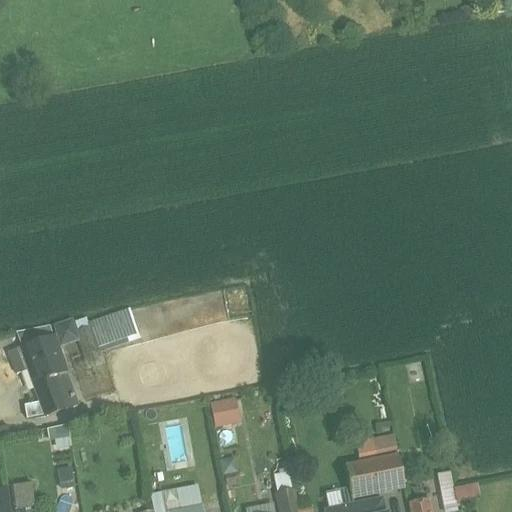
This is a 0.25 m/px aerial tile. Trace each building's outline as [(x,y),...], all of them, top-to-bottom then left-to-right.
[(50,328),(30,332),(34,344),(53,337),(50,328)] [(34,344),(22,348),(47,418),(78,407),(53,337),(34,344)] [(234,388),(208,392),(212,418),(238,413),(234,388)] [(394,438),(372,442),(375,454),(397,450),(394,438)] [(399,458),(346,469),(352,500),(405,490),(399,458)] [(453,473),(440,476),(446,511),(459,511),(458,503),(482,498),(480,485),(456,490),(453,473)] [(290,475),(274,479),(278,494),(293,491),(290,475)] [(35,485),(16,486),(18,511),(37,509),(35,485)] [(13,511),(12,489),(0,489),(0,511),(13,511)] [(298,511),(293,491),(278,494),(281,511),(298,511)] [(199,499),(152,508),(152,511),(199,511),(202,511),(199,499)] [(383,511),(381,501),(327,511),(383,511)] [(429,511),(427,501),(409,505),(410,511),(429,511)]
